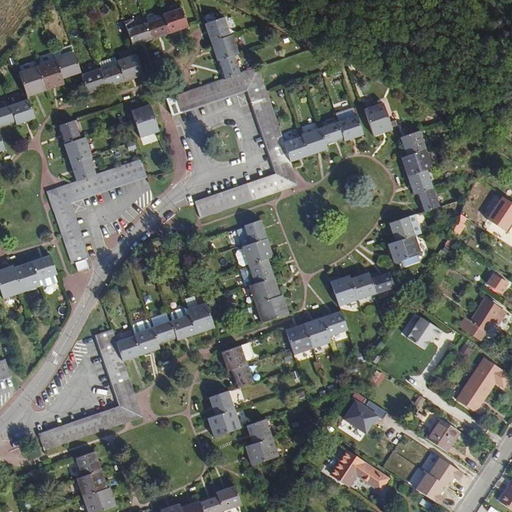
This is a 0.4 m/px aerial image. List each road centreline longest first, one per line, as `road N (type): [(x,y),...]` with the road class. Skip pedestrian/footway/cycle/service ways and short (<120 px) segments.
road 1 (residential): [(205,176),(147,217),(56,359),(0,424)]
road 2 (residential): [(190,128),(240,112),(255,160),(205,176)]
